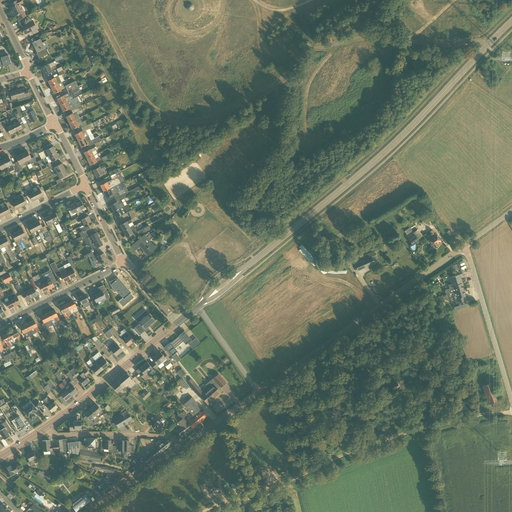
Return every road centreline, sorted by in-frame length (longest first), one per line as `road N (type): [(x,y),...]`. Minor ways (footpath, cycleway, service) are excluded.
road 1 (secondary): [(242,270),(379,157),(511,21)]
road 2 (residential): [(257,390),(468,243)]
road 3 (secondary): [(45,427),(178,322)]
road 4 (residential): [(511,398),(468,243)]
road 5 (residential): [(0,325),(124,262)]
road 6 (residential): [(178,446),(165,436),(63,435),(45,427)]
